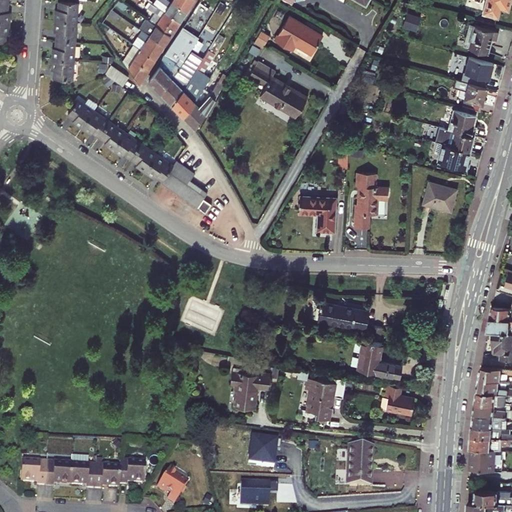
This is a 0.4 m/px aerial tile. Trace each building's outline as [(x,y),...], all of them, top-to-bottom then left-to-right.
[(9,0),(0,0),(0,17),(11,18),(12,8),(9,8),(9,0)] [(62,0),(62,6),(60,6),(59,17),(77,18),(78,0),(62,0)] [(183,20),(156,2),(154,0),(151,5),(158,10),(153,18),(160,23),(158,24),(173,34),(183,20)] [(157,0),(156,2),(183,20),(189,11),(174,1),(172,0),(157,0)] [(174,0),(174,1),(189,11),(195,0),(174,0)] [(509,5),(510,0),(485,0),(483,8),(499,12),(501,3),(509,5)] [(414,28),(418,13),(405,10),(401,25),(414,28)] [(312,54),(323,35),(290,15),(275,39),(292,49),(295,44),(312,54)] [(7,30),(9,30),(11,18),(0,17),(0,37),(6,38),(7,30)] [(58,27),(60,27),(59,36),(76,37),(77,18),(59,17),(58,27)] [(144,27),(167,43),(173,34),(158,24),(160,23),(153,18),(151,17),(144,27)] [(493,37),(498,38),(500,30),(476,23),(469,46),(489,52),(493,37)] [(164,90),(176,78),(181,68),(199,37),(194,33),(195,31),(186,25),(151,77),(164,90)] [(136,41),(138,42),(144,46),(143,47),(158,57),(167,43),(144,27),(136,41)] [(265,44),(271,34),(263,29),(257,39),(265,44)] [(175,102),(186,113),(199,100),(207,87),(201,81),(227,35),(221,31),(193,80),(188,89),(175,102)] [(59,44),(56,44),(55,55),(75,56),(76,37),(59,36),(59,44)] [(143,47),(144,46),(138,42),(126,59),(142,81),(158,57),(143,47)] [(198,63),(204,54),(196,49),(190,58),(198,63)] [(57,74),(73,75),(75,56),(55,55),(54,66),(57,67),(57,74)] [(261,95),(297,117),(309,97),(273,76),(277,70),(259,60),(250,74),(268,85),(261,95)] [(107,70),(124,82),(130,74),(113,61),(107,70)] [(375,80),(377,71),(364,67),(362,76),(375,80)] [(193,80),(181,68),(176,78),(188,89),(193,80)] [(106,74),(103,81),(111,84),(115,77),(106,74)] [(463,105),(481,110),(488,85),(459,77),(457,86),(462,87),(468,89),(466,97),(463,105)] [(164,90),(175,102),(188,89),(176,78),(164,90)] [(213,91),(204,105),(199,100),(186,113),(198,126),(209,112),(219,95),(213,91)] [(77,114),(75,116),(86,124),(97,108),(80,96),(70,109),(77,114)] [(113,119),(97,108),(86,124),(94,129),(95,127),(103,133),(113,119)] [(477,114),(453,108),(447,127),(474,135),(477,125),(474,124),(477,114)] [(117,146),(128,130),(113,119),(103,133),(109,137),(107,139),(117,146)] [(474,135),(447,127),(443,142),(470,149),(474,135)] [(144,141),(128,130),(117,146),(126,152),(127,150),(134,155),(144,141)] [(140,160),(138,162),(148,169),(160,152),(144,141),(134,155),(140,160)] [(439,158),(466,165),(470,149),(443,142),(439,158)] [(165,177),(171,168),(175,163),(160,152),(148,169),(157,175),(159,173),(165,177)] [(186,161),(179,157),(175,163),(171,168),(178,173),(186,161)] [(178,173),(183,177),(191,165),(186,161),(178,173)] [(190,181),(193,177),(198,170),(191,165),(183,177),(190,181)] [(170,184),(178,173),(171,168),(165,177),(163,179),(170,184)] [(170,184),(176,188),(183,177),(178,173),(170,184)] [(378,189),(379,176),(360,174),(359,188),(361,188),(360,206),(359,206),(357,230),(371,230),(372,216),(379,216),(380,201),(367,200),(368,188),(378,189)] [(182,192),(190,181),(183,177),(176,188),(182,192)] [(198,181),(193,177),(190,181),(182,192),(188,196),(198,181)] [(455,209),(461,187),(433,179),(427,201),(455,209)] [(188,196),(193,200),(204,185),(198,181),(188,196)] [(199,204),(205,195),(209,189),(204,185),(193,200),(199,204)] [(207,210),(213,201),(205,195),(199,204),(207,210)] [(338,197),(302,195),(301,211),(320,212),(319,228),(336,229),(338,197)] [(325,301),(322,318),(367,327),(370,310),(325,301)] [(511,309),(495,309),(493,321),(511,322),(511,309)] [(511,322),(493,321),(491,334),(497,334),(511,334),(511,322)] [(374,325),(372,337),(381,339),(383,326),(374,325)] [(511,334),(497,334),(496,353),(505,353),(505,360),(511,360),(511,334)] [(384,342),(365,338),(360,366),(403,374),(405,363),(381,359),(384,342)] [(511,370),(485,368),(482,380),(505,382),(505,376),(511,376),(511,370)] [(232,383),(239,384),(236,406),(256,409),(260,388),(269,389),(272,372),(260,370),(260,373),(234,370),(232,383)] [(344,395),(348,374),(338,373),(337,379),(309,374),(307,385),(311,386),(307,407),(317,409),(316,414),(321,415),(320,417),(327,418),(327,416),(328,416),(331,401),(334,401),(336,393),(344,395)] [(505,382),(482,380),(480,393),(510,395),(511,394),(511,389),(505,389),(505,382)] [(401,392),(403,385),(388,382),(386,393),(390,394),(387,407),(397,409),(397,408),(413,411),(416,395),(401,392)] [(480,393),(478,403),(500,405),(510,405),(510,395),(480,393)] [(500,405),(478,403),(476,415),(510,417),(511,417),(511,411),(511,409),(500,408),(500,405)] [(475,422),(475,427),(508,429),(509,429),(510,417),(476,415),(475,422)] [(511,434),(508,434),(508,429),(475,427),(474,438),(511,439),(511,434)] [(279,439),(249,438),(248,465),(274,466),(275,448),(278,448),(279,439)] [(511,444),(511,439),(474,438),(474,450),(504,450),(505,444),(511,444)] [(371,486),(374,447),(352,445),(348,491),(362,492),(362,485),(371,486)] [(73,462),(72,484),(89,485),(89,487),(97,487),(98,463),(90,463),(90,455),(74,454),(73,462)] [(48,485),(49,460),(24,459),(22,481),(41,482),(40,484),(48,485)] [(147,482),(148,460),(123,459),(123,464),(122,483),(130,483),(130,481),(147,482)] [(73,462),(49,460),(48,485),(56,485),(56,483),(72,484),(73,462)] [(122,483),(123,464),(98,463),(97,487),(106,488),(106,486),(122,486),(122,483)] [(176,505),(191,483),(172,470),(160,488),(168,493),(168,492),(173,495),(169,500),(176,505)] [(241,482),(240,505),(268,507),(269,494),(277,494),(278,484),(241,482)] [(511,494),(479,493),(478,505),(508,506),(511,506),(511,494)]
